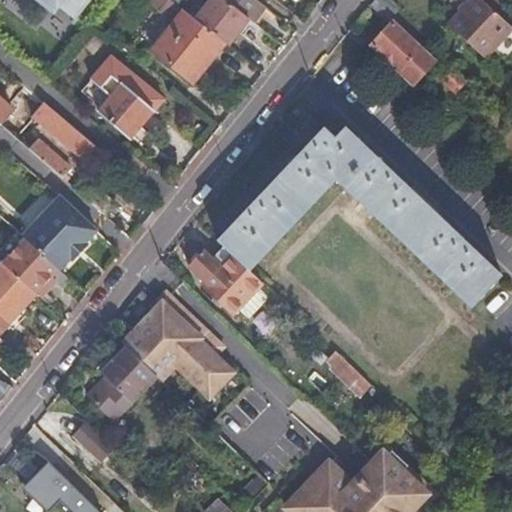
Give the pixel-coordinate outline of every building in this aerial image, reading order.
[(40,0),(54,11),(58,7),(75,20),(90,0),(40,0)] [(191,81),(223,42),(195,21),(178,7),(169,0),(144,0),(158,11),(174,23),(152,49),(191,81)] [(223,42),(228,46),(249,20),(223,0),(211,0),(195,21),(223,42)] [(223,0),(249,20),(253,23),(265,9),(253,0),(223,0)] [(385,0),(373,0),(368,7),(387,24),(398,12),(385,0)] [(474,0),(451,24),(487,57),(511,32),(511,25),(483,0),(474,0)] [(381,56),(373,64),(384,74),(393,66),(414,85),(435,63),(393,23),(371,47),(381,56)] [(484,60),(487,57),(451,24),(449,27),(484,60)] [(110,97),(97,112),(129,138),(153,111),(163,99),(112,55),(90,80),(110,97)] [(441,78),(456,93),(467,80),(452,67),(441,78)] [(23,99),(39,112),(45,105),(29,91),(23,99)] [(0,122),(2,124),(14,110),(0,97),(0,122)] [(88,162),(98,150),(45,105),(39,112),(35,116),(88,162)] [(434,121),(449,135),(461,123),(446,108),(434,121)] [(324,130),(220,242),(228,249),(249,269),(341,174),(476,303),(501,277),(345,129),(335,140),(324,130)] [(50,166),(67,182),(70,179),(64,174),(72,166),(40,139),(30,149),(50,166)] [(75,188),(112,221),(123,209),(86,176),(75,188)] [(24,239),(59,270),(69,259),(71,261),(85,245),(83,242),(94,230),(57,198),(22,237),(24,239)] [(37,295),(42,300),(56,283),(63,289),(71,281),(60,270),(59,270),(24,239),(2,262),(37,295)] [(249,269),(228,249),(216,261),(207,252),(190,271),(233,313),(263,282),(249,269)] [(0,289),(22,310),(37,295),(2,262),(0,260),(0,289)] [(0,319),(7,326),(22,310),(0,289),(0,319)] [(166,292),(162,296),(177,311),(175,313),(203,339),(200,342),(218,359),(226,350),(166,292)] [(126,348),(155,377),(161,382),(176,365),(209,398),(233,374),(218,359),(200,342),(203,339),(175,313),(177,311),(162,296),(158,301),(151,307),(154,311),(122,345),(125,348),(126,348)] [(155,377),(126,348),(119,356),(115,360),(101,374),(106,378),(87,398),(106,417),(120,402),(126,408),(131,402),(155,377)] [(97,369),(101,374),(115,360),(110,355),(97,369)] [(363,389),(369,382),(343,358),(334,367),(355,388),(359,384),(363,389)] [(321,400),(336,384),(311,361),(297,377),(321,400)] [(0,403),(6,396),(11,389),(0,381),(0,403)] [(106,417),(112,422),(126,408),(120,402),(106,417)] [(75,437),(100,461),(113,447),(88,423),(75,437)] [(440,450),(449,458),(464,442),(455,434),(440,450)] [(380,449),(383,452),(430,497),(420,507),(415,511),(422,511),(424,511),(439,494),(386,444),(380,449)] [(415,511),(420,507),(430,497),(383,452),(373,462),(353,483),(335,466),(293,509),(291,511),(415,511)] [(95,511),(43,461),(15,490),(37,511),(95,511)] [(287,508),(291,511),(293,509),(335,466),(332,462),(289,506),(287,508)] [(239,495),(249,504),(259,494),(268,485),(257,475),(239,495)] [(226,511),(214,501),(203,511),(226,511)]
